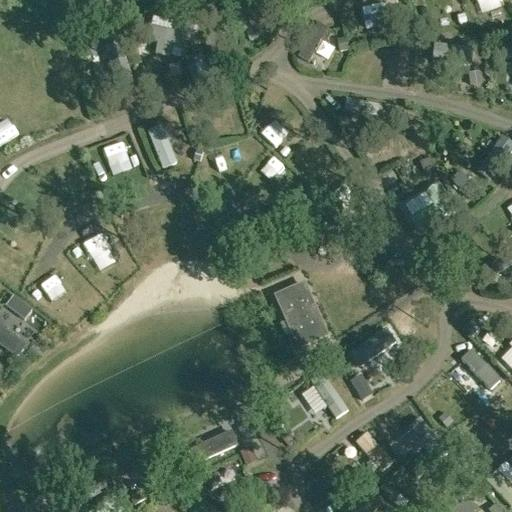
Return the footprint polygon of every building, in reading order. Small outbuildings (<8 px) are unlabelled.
[(266,0),(270,10),(281,6),(279,0),(266,0)] [(453,12),(454,27),(471,26),(470,11),(453,12)] [(258,48),(268,45),(260,21),(250,24),(258,48)] [(473,26),(454,30),(458,47),(477,42),(473,26)] [(172,47),(181,49),(184,34),(150,27),(147,42),(157,44),(155,55),(169,58),(172,47)] [(134,50),(145,46),(139,29),(128,33),(134,50)] [(346,38),(337,40),(340,52),(349,51),(346,38)] [(456,75),(477,75),(477,52),(457,52),(456,75)] [(376,75),(392,73),(390,54),(374,55),(376,75)] [(136,196),(151,190),(135,148),(120,154),(136,196)] [(365,150),(366,158),(378,157),(378,149),(365,150)] [(203,153),(196,151),(193,161),(200,163),(203,153)] [(419,163),(422,172),(433,168),(430,159),(419,163)] [(86,160),(74,164),(88,204),(99,200),(86,160)] [(483,195),(490,187),(477,177),(470,186),(483,195)] [(439,185),(426,193),(434,205),(412,218),(420,231),(454,210),(439,185)] [(301,217),(316,210),(308,195),(294,202),(301,217)] [(331,229),(326,223),(321,227),(325,233),(331,229)] [(52,278),(61,309),(75,305),(66,274),(52,278)] [(274,296),(298,351),(329,337),(305,282),(274,296)] [(31,312),(12,299),(5,308),(24,322),(31,312)] [(463,331),(470,338),(477,330),(469,324),(463,331)] [(13,348),(24,362),(33,354),(22,341),(13,348)] [(477,362),(502,389),(511,380),(487,353),(477,362)] [(342,422),(353,415),(328,374),(317,381),(342,422)] [(373,438),(364,447),(384,468),(392,460),(373,438)] [(251,448),(239,453),(245,467),(257,462),(251,448)] [(422,464),(412,471),(418,479),(428,472),(422,464)] [(389,489),(383,496),(392,504),(398,497),(389,489)] [(139,491),(129,498),(134,506),(144,499),(139,491)]
